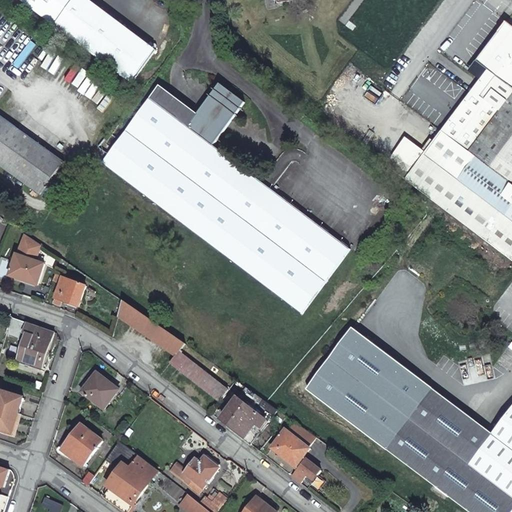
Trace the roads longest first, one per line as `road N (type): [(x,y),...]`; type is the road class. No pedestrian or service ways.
road 1 (residential): [(78,327),(317,511)]
road 2 (unknown): [(203,0),(215,62),(303,136),(362,223)]
road 3 (unknown): [(460,0),(393,95),(393,113),(412,127)]
road 4 (unknown): [(511,371),(449,383),(377,326)]
road 5 (residential): [(33,464),(78,327)]
